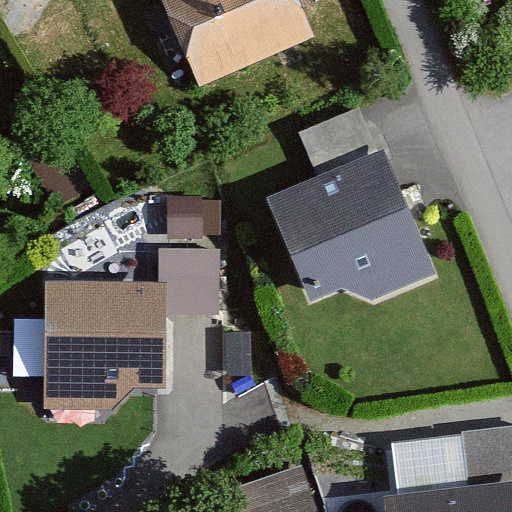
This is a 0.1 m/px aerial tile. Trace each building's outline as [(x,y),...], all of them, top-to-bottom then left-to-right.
[(159,0),(199,90),(314,39),(302,11),(296,0),(159,0)] [(296,0),(302,11),(327,0),(296,0)] [(298,135),(318,182),(379,157),(359,110),(298,135)] [(318,182),(266,203),(311,307),(344,293),(374,304),(435,277),(384,155),(379,157),(318,182)] [(167,288),(45,286),(45,414),(113,412),(135,392),(165,392),(167,288)] [(226,335),(227,378),(252,377),(251,334),(226,335)] [(461,485),(385,492),(387,511),(511,511),(511,419),(456,425),(461,485)] [(319,511),(305,466),(219,497),(222,511),(319,511)]
